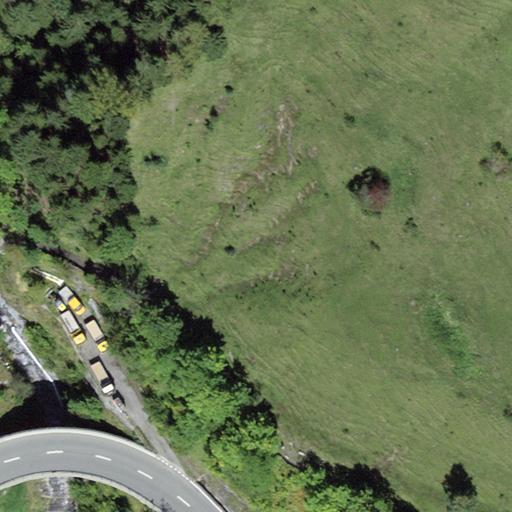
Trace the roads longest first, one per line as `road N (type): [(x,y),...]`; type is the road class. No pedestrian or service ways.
road 1 (track): [(178,493),(164,452),(7,242)]
road 2 (secondary): [(199,511),(126,462),(95,451),(62,448),(0,460)]
